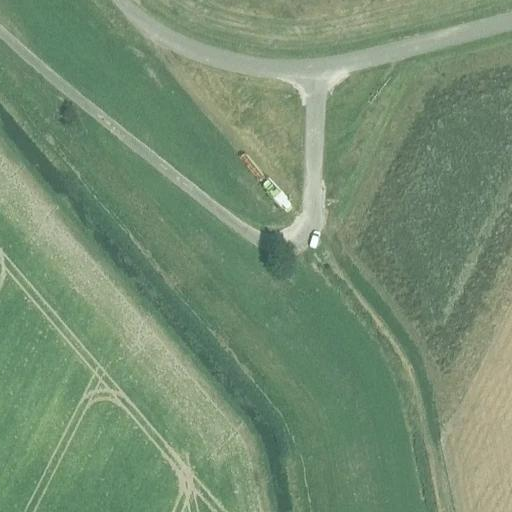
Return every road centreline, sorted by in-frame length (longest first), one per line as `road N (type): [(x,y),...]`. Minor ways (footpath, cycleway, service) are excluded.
road 1 (unclassified): [(0,28),(148,158),(270,243),(298,242),(315,213),(312,69)]
road 2 (unclassified): [(312,69),(191,52),(150,31),(121,0)]
road 3 (unclassified): [(511,24),(312,69)]
